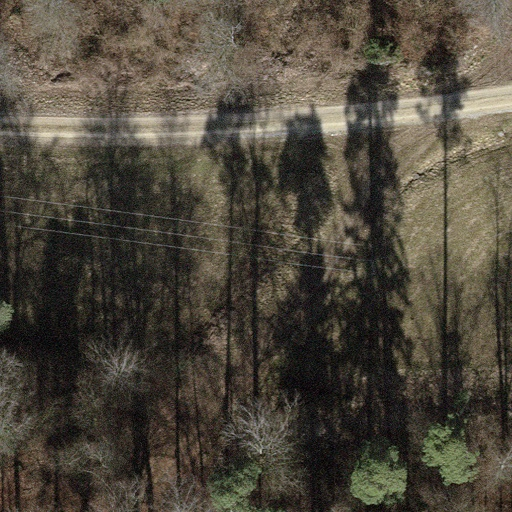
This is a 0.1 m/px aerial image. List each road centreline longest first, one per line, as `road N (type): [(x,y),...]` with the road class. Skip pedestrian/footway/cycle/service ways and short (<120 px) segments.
road 1 (track): [(511,29),(427,110),(359,237),(128,511)]
road 2 (track): [(511,89),(427,110),(279,122),(112,128),(0,120)]
